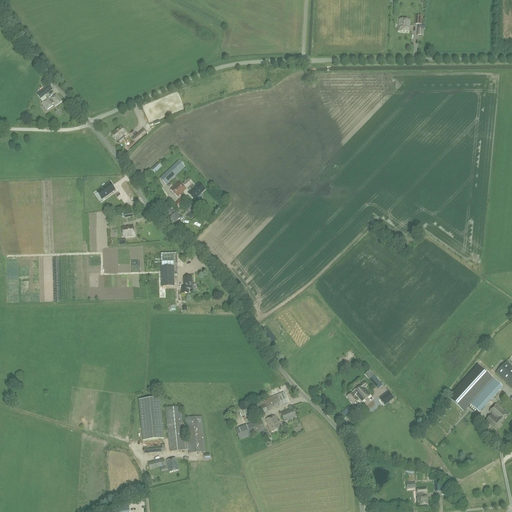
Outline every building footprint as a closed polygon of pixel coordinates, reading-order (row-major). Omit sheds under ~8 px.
[(410,20),(399,20),(399,32),(409,32),(410,20)] [(40,100),(49,92),(46,88),(36,95),(40,100)] [(48,99),(42,103),(47,110),(53,106),(52,104),(53,103),(56,106),(62,101),(57,94),(50,99),(52,100),(50,102),(48,99)] [(121,127),(111,135),(117,141),(126,133),(121,127)] [(136,145),(148,135),(143,130),(132,140),(136,145)] [(160,179),(166,185),(173,178),(185,167),(179,161),(167,172),(160,179)] [(188,194),(194,200),(205,190),(199,184),(195,187),(192,184),(193,183),(189,179),(183,184),(187,189),(190,186),(193,189),(188,194)] [(178,197),(186,189),(179,182),(170,190),(178,197)] [(113,190),(108,183),(98,190),(103,197),(113,190)] [(181,199),(174,206),(177,209),(184,202),(181,199)] [(190,205),(184,210),(188,214),(192,209),(193,208),(190,205)] [(192,213),(188,217),(191,220),(195,216),(199,212),(196,209),(192,213)] [(170,218),(175,223),(181,218),(174,211),(172,212),(171,211),(169,214),(172,217),(170,218)] [(121,228),(122,233),(123,238),(135,236),(133,226),(121,228)] [(177,253),(160,254),(161,287),(174,286),(174,274),(178,274),(177,253)] [(184,277),(184,289),(184,290),(182,290),(182,293),(188,293),(188,289),(192,289),(191,277),(184,277)] [(511,366),(506,361),(495,373),(511,388),(511,366)] [(502,387),(478,365),(448,398),(463,412),(470,405),(479,413),(502,387)] [(378,390),(383,385),(369,370),(365,374),(378,390)] [(361,385),(353,391),(356,394),(362,402),(370,395),(364,388),(366,386),(367,384),(366,383),(364,382),(362,383),(361,385)] [(363,406),(369,412),(390,394),(384,387),(363,406)] [(353,405),(359,400),(355,395),(356,394),(353,391),(346,397),(353,405)] [(258,415),(281,405),(288,403),(283,393),(254,405),(243,409),(246,418),(257,413),(258,415)] [(164,439),(160,398),(139,400),(143,441),(164,439)] [(504,411),(496,404),(489,412),(497,418),(496,419),(491,415),(486,420),(495,429),(509,414),(504,410),(504,411)] [(166,408),(169,440),(170,452),(188,450),(189,453),(205,452),(201,416),(185,418),(188,442),(184,442),(181,407),(166,408)] [(349,407),(342,413),(345,417),(352,410),(349,407)] [(293,409),(281,414),(284,422),(296,417),(293,409)] [(266,420),(271,433),(281,429),(275,416),(266,420)] [(261,420),(235,430),(240,440),(265,430),(261,420)] [(161,445),(162,447),(148,449),(148,448),(144,448),(144,454),(165,452),(164,445),(161,445)] [(179,470),(176,459),(166,461),(167,465),(165,466),(164,459),(148,463),(150,470),(161,467),(162,471),(166,470),(166,469),(168,468),(169,473),(179,470)] [(426,488),(419,489),(417,489),(418,498),(417,498),(416,499),(416,502),(417,503),(419,502),(420,505),(428,505),(427,497),(423,497),(423,493),(427,493),(426,488)] [(129,498),(131,505),(144,503),(143,496),(129,498)] [(119,504),(119,509),(113,510),(113,511),(129,511),(128,502),(119,504)]
